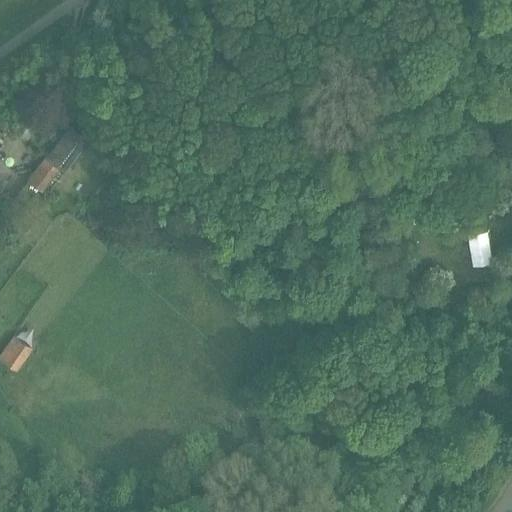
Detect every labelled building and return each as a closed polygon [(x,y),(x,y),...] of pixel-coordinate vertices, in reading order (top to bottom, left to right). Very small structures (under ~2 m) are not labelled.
[(511,145),(511,125),(496,127),(499,147),(511,145)] [(52,157),(67,168),(86,142),(71,131),(52,157)] [(41,190),(57,169),(44,159),(28,180),(41,190)] [(474,263),(494,261),(490,229),(470,231),(474,263)] [(0,358),(17,370),(32,347),(13,334),(0,353),(0,358)]
